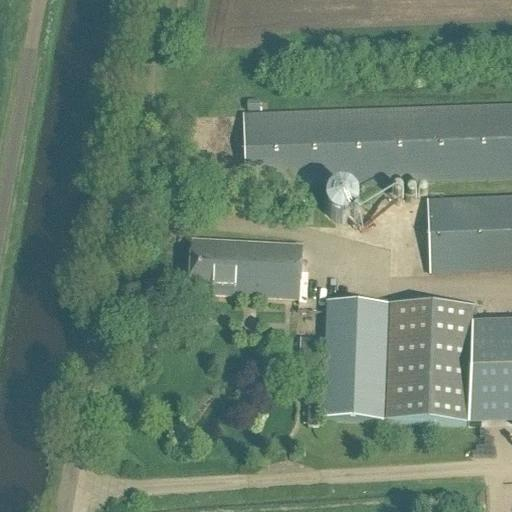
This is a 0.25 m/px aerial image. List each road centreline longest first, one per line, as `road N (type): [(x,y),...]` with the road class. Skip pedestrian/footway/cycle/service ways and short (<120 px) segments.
road 1 (unclassified): [(64,511),(157,0)]
road 2 (unclassified): [(0,218),(39,0)]
